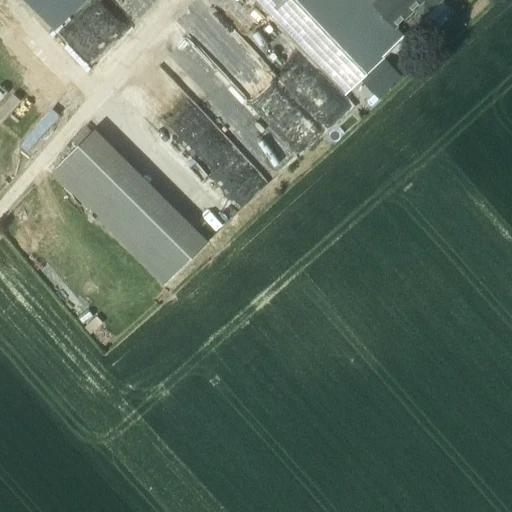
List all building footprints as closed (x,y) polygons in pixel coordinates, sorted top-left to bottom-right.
[(25,0),(55,31),(87,0),(25,0)] [(255,0),(289,35),(344,93),(404,36),(395,27),(423,0),(255,0)] [(64,44),(93,67),(118,36),(89,13),(64,44)] [(404,76),(401,73),(385,57),(361,81),(376,97),(379,100),(404,76)] [(51,168),(164,280),(209,236),(96,123),(51,168)]
